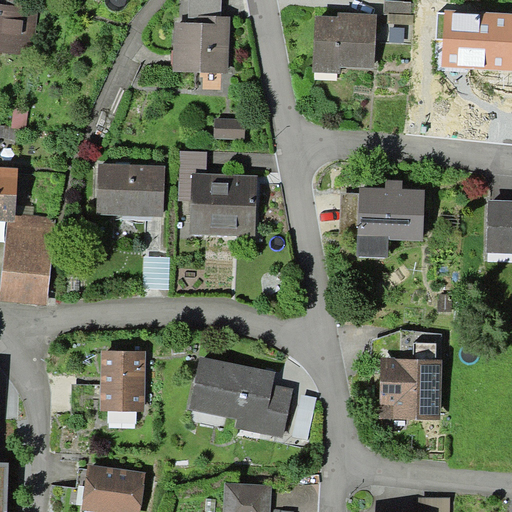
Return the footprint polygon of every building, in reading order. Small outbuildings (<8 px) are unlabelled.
[(189,0),(188,22),(216,23),(216,15),(221,16),(221,0),(189,0)] [(411,2),(385,0),(384,13),(388,14),(411,15),(411,2)] [(0,52),(33,56),(39,8),(26,7),(0,3),(0,52)] [(511,12),(445,9),(444,13),(443,40),(441,67),(511,70),(511,12)] [(338,17),(316,16),(313,72),(340,73),(340,67),(374,68),(377,14),(338,12),(338,17)] [(414,15),(411,15),(388,14),(387,22),(413,24),(414,15)] [(188,22),(175,22),(174,50),(173,64),(173,70),(228,72),(230,16),(221,16),(216,15),(216,23),(188,22)] [(404,43),(404,28),(390,27),(390,42),(404,43)] [(29,108),(14,106),(12,126),(12,128),(21,129),(27,130),(29,108)] [(246,118),(214,118),(214,138),(245,139),(246,118)] [(0,137),(20,139),(21,129),(12,128),(12,126),(0,125),(0,137)] [(206,174),(207,152),(181,151),(179,201),(191,201),(192,173),(206,174)] [(165,166),(99,164),(97,214),(164,216),(165,166)] [(18,168),(0,166),(0,220),(7,221),(15,222),(15,215),(16,205),(18,168)] [(206,174),(192,173),(191,201),(190,235),(255,237),(257,175),(206,174)] [(385,188),(360,187),(360,193),(358,235),(357,256),(388,257),(389,239),(422,241),(424,190),(402,189),(403,180),(385,180),(385,188)] [(358,235),(360,193),(341,193),(340,234),(358,235)] [(511,200),(489,200),(487,252),(511,253),(511,200)] [(35,206),(16,205),(15,215),(33,216),(35,206)] [(33,216),(15,215),(15,222),(7,221),(0,294),(0,301),(47,306),(56,219),(33,216)] [(170,258),(144,257),(143,289),(169,290),(170,258)] [(414,343),(413,358),(436,358),(436,343),(414,343)] [(146,350),(102,349),(100,410),(144,411),(146,350)] [(276,372),(200,356),(189,408),(237,419),(235,428),(283,438),(293,388),(273,384),(276,372)] [(413,358),(381,357),(379,419),(441,420),(442,358),(436,358),(413,358)] [(317,398),(302,394),(293,437),(308,440),(317,398)] [(0,511),(6,511),(8,462),(0,462),(0,511)] [(140,511),(146,472),(88,464),(82,508),(107,511),(140,511)] [(271,511),(273,484),(226,482),(223,511),(271,511)] [(450,511),(450,498),(419,498),(418,511),(450,511)]
